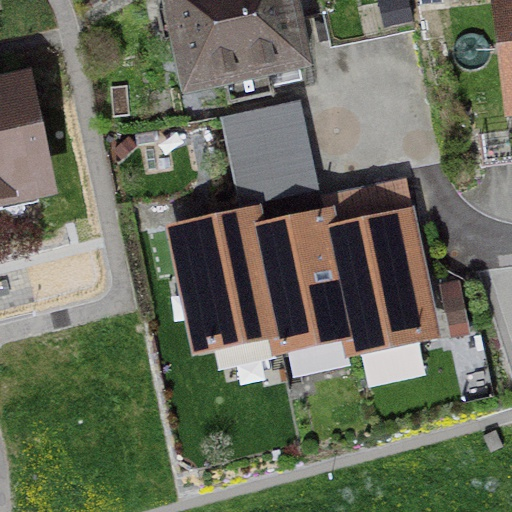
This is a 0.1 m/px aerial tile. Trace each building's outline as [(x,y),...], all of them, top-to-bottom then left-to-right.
[(266,67),(298,60),(285,0),(173,0),(175,7),(158,10),(164,41),(182,37),(192,83),(224,76),(230,104),(272,94),(266,67)] [(511,2),(501,4),(511,88),(511,2)] [(0,196),(44,187),(23,86),(0,90),(0,196)] [(294,108),(231,121),(247,201),(310,187),(294,108)] [(275,325),(257,238),(253,222),(183,236),(205,340),(275,325)] [(348,327),(330,240),(326,223),(257,238),(275,325),(279,342),(348,327)] [(422,329),(400,225),(330,240),(348,327),(352,344),(422,329)]
